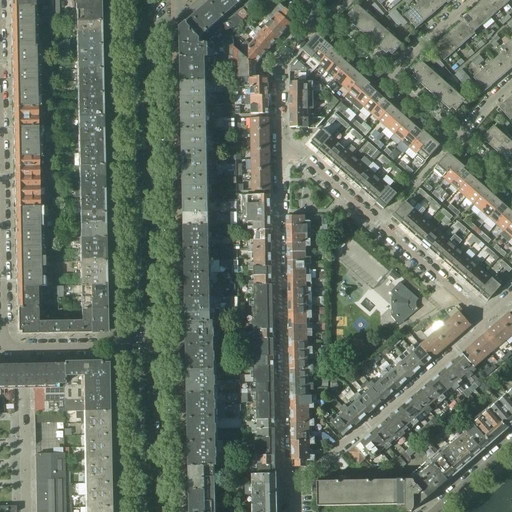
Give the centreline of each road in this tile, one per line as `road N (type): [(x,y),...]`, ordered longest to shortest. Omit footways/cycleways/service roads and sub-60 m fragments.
road 1 (secondary): [(160,511),(149,0)]
road 2 (secondary): [(131,0),(139,344)]
road 3 (residential): [(279,149),(282,463),(295,486)]
road 4 (residential): [(279,149),(303,159),(484,317)]
road 5 (residential): [(295,486),(473,335),(484,317)]
road 6 (residential): [(3,348),(0,178)]
road 7 (secondary): [(139,344),(140,511)]
road 8 (residential): [(25,511),(22,348)]
road 9 (residential): [(322,20),(280,60),(279,149)]
